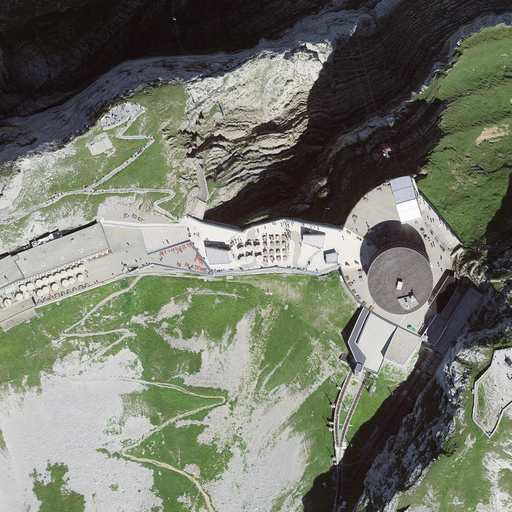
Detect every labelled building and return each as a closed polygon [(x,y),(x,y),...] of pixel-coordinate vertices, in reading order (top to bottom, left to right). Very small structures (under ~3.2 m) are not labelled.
[(410,163),(389,168),(402,217),(422,211),(418,195),(410,163)] [(318,271),(341,264),(345,280),(353,295),(362,304),(366,308),(369,310),(371,311),(398,326),(421,337),(456,286),(453,284),(456,272),(453,261),(450,256),(463,246),(421,195),(418,195),(422,211),(402,217),(389,168),(378,175),(368,183),(357,196),(351,207),(346,218),(343,227),(285,214),(243,226),(198,217),(187,216),(181,221),(180,224),(100,225),(110,251),(13,287),(0,294),(0,307),(3,311),(33,295),(36,301),(37,305),(140,269),(155,265),(213,273),(276,265),(318,271)] [(0,294),(13,287),(110,251),(100,225),(12,256),(12,255),(0,260),(0,294)] [(209,278),(210,292),(231,290),(230,277),(209,278)] [(398,326),(371,311),(349,364),(358,368),(355,375),(361,378),(364,370),(378,376),(384,361),(404,368),(423,338),(434,346),(433,347),(445,357),(485,297),(471,287),(467,293),(456,286),(421,337),(398,326)]
